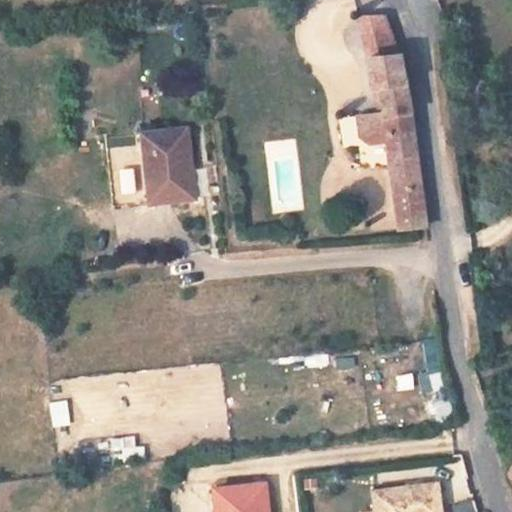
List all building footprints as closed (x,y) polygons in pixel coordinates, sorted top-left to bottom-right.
[(369,45),(397,42),(389,14),(360,17),(369,45)] [(397,42),(369,45),(372,56),(400,52),(397,42)] [(390,139),(403,226),(428,223),(417,125),(417,124),(410,88),(400,52),(372,56),(376,86),(383,85),(387,112),(380,113),(357,116),(360,134),(367,141),(390,139)] [(111,205),(192,198),(186,130),(104,137),(111,205)] [(426,371),(442,368),(437,339),(421,342),(426,371)] [(433,392),(445,390),(441,370),(429,373),(433,392)] [(456,418),(451,396),(433,401),(439,423),(456,418)] [(66,399),(48,402),(52,428),(71,425),(66,399)] [(140,437),(106,437),(106,461),(140,461),(140,437)] [(215,511),(269,511),(267,478),(214,482),(215,511)] [(443,511),(440,479),(374,485),(376,507),(381,506),(381,511),(443,511)]
